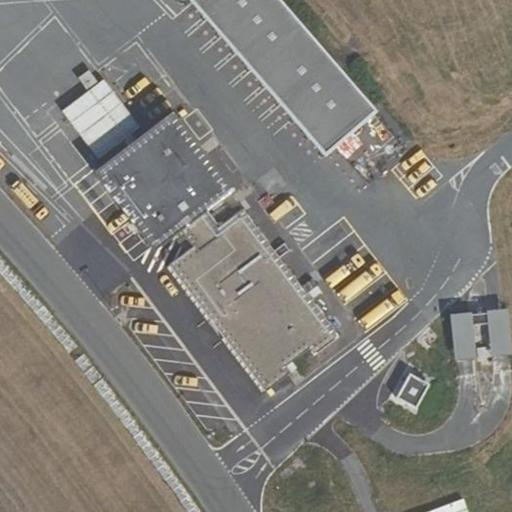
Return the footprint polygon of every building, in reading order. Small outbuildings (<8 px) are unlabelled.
[(327,157),(376,113),(278,0),(197,0),(194,3),(327,157)] [(76,83),(87,95),(97,85),(87,74),(76,83)] [(106,82),(87,95),(63,114),(100,161),(117,148),(124,157),(100,176),(155,248),(180,230),(195,250),(168,270),(265,396),(299,370),(294,364),(310,352),(315,358),(342,337),(311,295),(320,287),(315,279),(306,288),(245,211),(243,212),(236,217),(221,228),(208,209),(229,193),(173,120),(130,152),(124,143),(141,129),(106,82)] [(372,155),(395,135),(387,126),(363,145),(372,155)] [(236,217),(243,212),(232,195),(226,200),(236,217)] [(492,359),(511,356),(511,336),(509,311),(487,314),(491,347),(492,359)] [(476,348),(473,316),(451,317),(457,363),(477,362),(476,348)] [(476,348),(477,362),(492,359),(491,347),(476,348)] [(470,511),(466,503),(443,511),(470,511)]
